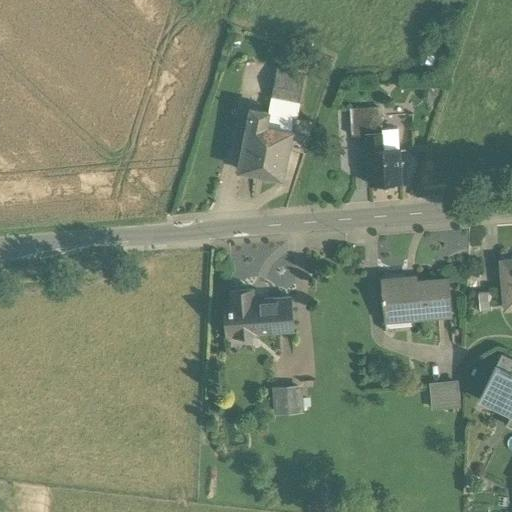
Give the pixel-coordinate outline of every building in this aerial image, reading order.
[(301,82),(282,78),(278,100),(296,104),(301,82)] [(275,114),(293,118),(296,104),(278,100),(275,114)] [(275,114),(251,109),(238,171),(281,180),(287,150),(290,133),(289,133),(293,118),(275,114)] [(379,110),(349,112),(351,137),(365,137),(365,135),(381,134),(381,133),(379,110)] [(314,122),(293,118),(289,133),(290,133),(287,150),(303,155),(314,122)] [(397,132),(381,133),(381,134),(382,151),(398,150),(397,132)] [(398,150),(382,151),(381,134),(365,135),(365,137),(368,186),(400,184),(398,150)] [(511,261),(502,262),(505,309),(511,308),(511,261)] [(411,273),(382,275),(384,320),(452,316),(449,274),(411,276),(411,273)] [(290,297),(253,300),(252,290),(229,292),(230,308),(228,308),(228,313),(224,313),(225,330),(252,328),(253,335),(292,331),(290,297)] [(511,375),(511,359),(501,354),(479,402),(511,417),(511,375),(511,376),(511,375)] [(457,384),(430,386),(431,409),(459,406),(457,384)] [(303,386),(273,388),(275,415),(305,412),(303,386)]
